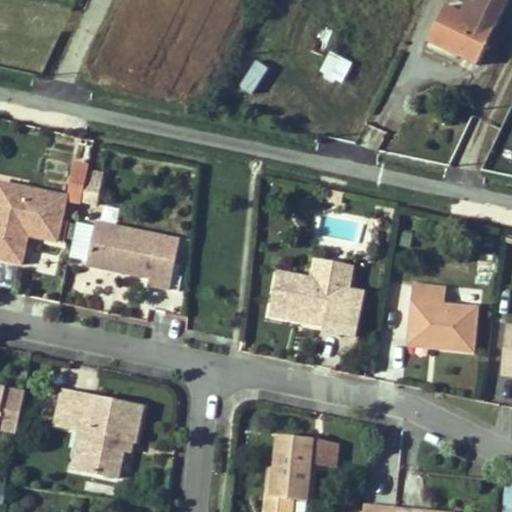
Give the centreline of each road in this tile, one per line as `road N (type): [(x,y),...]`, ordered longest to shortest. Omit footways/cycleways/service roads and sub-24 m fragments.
road 1 (residential): [(511,194),(0,86)]
road 2 (residential): [(221,359),(511,425)]
road 3 (residential): [(0,311),(221,359)]
road 4 (residential): [(207,511),(221,359)]
